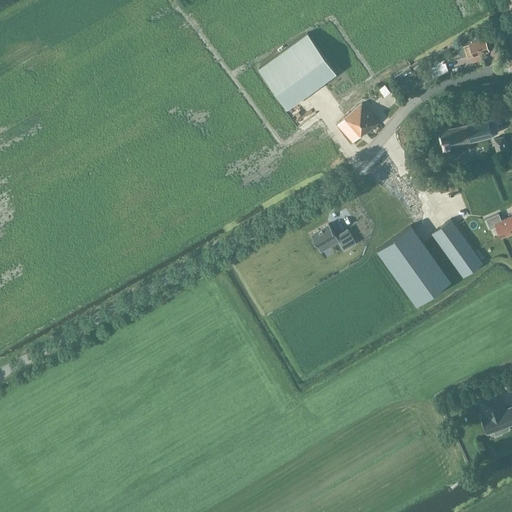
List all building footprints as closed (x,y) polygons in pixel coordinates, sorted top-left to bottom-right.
[(286,105),(337,70),(309,30),(258,65),(286,105)] [(466,53),(459,55),(460,58),(467,56),(467,57),(489,50),(485,37),(468,43),(469,44),(463,46),(466,53)] [(456,44),(451,45),(454,55),(460,54),(456,44)] [(438,78),(449,74),(444,60),(436,63),(437,66),(428,69),(431,77),(426,79),(427,83),(438,79),(438,78)] [(378,96),(384,91),(378,83),(372,88),(378,96)] [(361,103),(337,124),(352,142),(359,136),(364,131),(365,133),(366,132),(378,122),(361,103)] [(471,140),(492,133),(496,130),(498,125),(497,120),(493,116),(487,116),(467,121),(467,120),(437,128),(439,133),(434,134),(436,142),(441,141),(442,145),(460,142),(471,140)] [(496,151),(505,150),(502,136),(493,138),(496,151)] [(387,163),(375,171),(386,186),(391,182),(394,186),(400,182),(397,178),(387,163)] [(499,212),(486,218),(490,228),(497,225),(502,237),(511,232),(511,215),(502,220),(499,212)] [(446,222),(431,233),(463,276),(482,262),(482,261),(485,259),(482,256),(479,258),(467,241),(451,219),(446,222)] [(330,222),(311,233),(323,249),(345,236),(350,245),(357,241),(349,228),(338,234),(330,222)] [(412,224),(377,249),(416,304),(451,279),(412,224)] [(481,399),(487,415),(481,417),(487,432),(499,428),(500,430),(503,431),(507,429),(509,427),(508,425),(511,423),(511,407),(511,406),(506,408),(505,407),(502,406),(500,406),(496,394),(481,399)]
